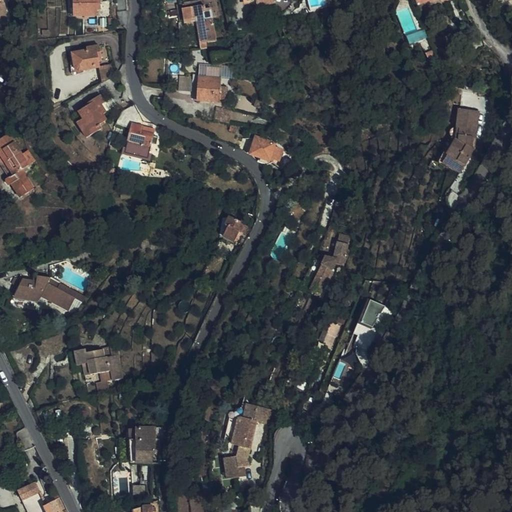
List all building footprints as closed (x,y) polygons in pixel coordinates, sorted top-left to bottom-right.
[(0,0),(0,22),(11,21),(8,1),(4,2),(4,0),(0,0)] [(99,8),(98,0),(79,0),(80,15),(96,14),(96,9),(99,8)] [(256,0),(259,8),(276,3),(274,0),(256,0)] [(216,40),(212,16),(212,13),(211,14),(210,7),(205,8),(204,4),(191,6),(193,17),(197,17),(200,42),(206,42),(216,40)] [(287,24),(278,27),(282,39),(288,38),(291,36),(287,24)] [(477,37),(466,24),(456,33),(466,46),(477,37)] [(99,66),(97,55),(101,54),(99,44),(86,47),(87,49),(72,52),(75,71),(99,66)] [(224,64),(233,63),(232,52),(211,53),(211,58),(212,64),(224,64)] [(234,77),(234,75),(233,63),(224,64),(225,78),(234,77)] [(219,100),(219,86),(220,77),(199,76),(198,100),(219,102),(219,100)] [(0,98),(11,95),(6,82),(0,83),(0,98)] [(105,115),(102,110),(106,107),(102,101),(105,98),(101,91),(89,99),(91,102),(81,108),(85,116),(80,120),(89,134),(103,124),(99,119),(105,115)] [(474,128),(478,129),(479,102),(459,101),(458,120),(461,120),(460,132),(458,132),(449,147),(468,156),(477,139),(474,138),(474,128)] [(461,120),(458,120),(456,128),(452,137),(449,147),(458,132),(460,132),(461,120)] [(152,141),(157,143),(159,134),(153,133),(155,129),(132,124),(126,151),(148,156),(152,141)] [(9,130),(0,137),(0,161),(10,175),(13,180),(23,193),(37,184),(27,171),(28,170),(24,164),(37,154),(30,144),(23,149),(9,130)] [(278,159),(283,146),(277,144),(277,142),(256,137),(251,154),(269,160),(270,157),(278,159)] [(468,156),(449,147),(448,154),(465,163),(468,156)] [(238,231),(242,222),(228,216),(224,223),(227,225),(222,235),(232,238),(236,230),(238,231)] [(342,267),(358,238),(349,234),(336,257),(330,254),(323,263),(326,265),(311,288),(319,294),(338,265),(342,267)] [(49,281),(53,276),(38,275),(37,279),(23,278),(13,296),(39,301),(41,297),(57,303),(68,310),(76,298),(49,281)] [(80,292),(53,276),(49,281),(76,298),(82,302),(91,285),(86,282),(83,287),(80,292)] [(370,299),(351,343),(368,351),(378,329),(380,330),(390,308),(370,299)] [(332,344),(335,337),(336,336),(332,335),(334,330),(325,328),(320,340),(332,344)] [(94,373),(98,372),(105,370),(125,364),(121,351),(107,355),(107,352),(104,353),(102,346),(94,348),(93,344),(75,350),(79,364),(84,363),(90,361),(94,373)] [(244,387),(248,389),(251,389),(256,374),(260,375),(265,360),(258,358),(252,372),(250,372),(244,387)] [(90,361),(84,363),(87,375),(94,373),(90,361)] [(105,370),(108,380),(128,375),(125,364),(105,370)] [(101,383),(104,382),(108,380),(105,370),(98,372),(101,383)] [(98,392),(106,390),(104,382),(101,383),(95,384),(97,392),(98,392)] [(256,410),(260,397),(249,395),(248,399),(246,408),(256,410)] [(275,400),(260,397),(256,410),(246,408),(233,405),(227,433),(243,436),(240,446),(228,448),(231,470),(249,466),(248,456),(247,448),(249,448),(251,437),(253,438),(259,412),(272,414),(275,400)] [(233,405),(246,408),(248,399),(244,397),(233,405)] [(154,453),(155,427),(128,427),(130,462),(152,461),(152,453),(154,453)] [(61,496),(52,479),(34,487),(11,498),(17,511),(47,511),(43,505),(61,496)] [(67,511),(61,496),(43,505),(47,511),(67,511)] [(160,508),(160,499),(151,502),(151,505),(133,509),(132,511),(152,511),(152,510),(160,508)]
